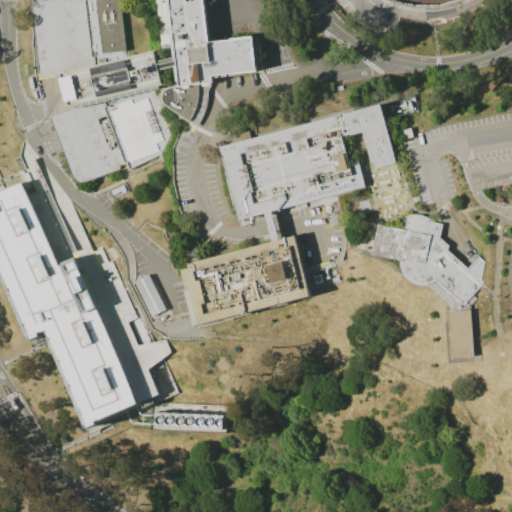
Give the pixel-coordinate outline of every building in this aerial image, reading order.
[(120,0),(127,58),(63,74),(62,72),(39,74),(31,0),(120,0)] [(168,0),(175,56),(176,66),(178,85),(173,86),(169,87),(166,88),(163,90),(162,94),(161,97),(162,101),(164,104),(168,107),(196,126),(201,119),(205,108),(207,99),(208,90),(207,83),(211,83),(211,76),(255,71),(252,36),(208,41),(203,0),(168,0)] [(162,84),(151,86),(70,106),(66,107),(59,75),(63,74),(127,58),(154,52),(156,61),(159,70),(162,84)] [(156,61),(175,56),(176,66),(159,70),(156,61)] [(70,106),(71,109),(49,117),(71,176),(77,183),(116,169),(116,166),(125,163),(128,170),(159,154),(169,134),(151,86),(70,106)] [(379,103),(395,163),(374,168),(372,162),(370,163),(361,132),(341,137),(347,159),(356,157),(364,187),(270,212),(263,214),(237,221),(217,146),(379,103)] [(402,129),(410,128),(412,137),(404,139),(402,129)] [(0,193),(0,261),(33,336),(49,329),(91,424),(153,397),(156,404),(180,393),(157,342),(144,347),(122,298),(97,309),(75,260),(60,266),(23,183),(0,193)] [(263,214),(270,212),(278,239),(271,241),(263,214)] [(445,311),(447,358),(473,356),(469,306),(466,302),(482,283),(483,282),(480,279),(483,261),(476,256),(466,267),(447,250),(448,245),(439,237),(442,224),(432,222),(429,219),(425,217),(420,215),(414,214),(408,215),(403,216),(401,229),(377,224),(370,254),(399,260),(399,266),(401,271),(403,275),(408,280),(414,283),(420,285),(426,285),(452,307),(452,311),(445,311)] [(187,263),(189,268),(183,270),(188,290),(184,291),(190,314),(193,326),(214,321),(309,296),(293,235),(278,239),(271,241),(187,263)] [(134,285),(153,275),(168,306),(149,316),(134,285)] [(13,410),(16,408),(11,398),(7,401),(13,410)] [(217,406),(184,403),(183,414),(167,412),(168,408),(145,406),(145,400),(138,399),(137,408),(129,407),(128,424),(185,429),(185,427),(215,430),(217,406)]
